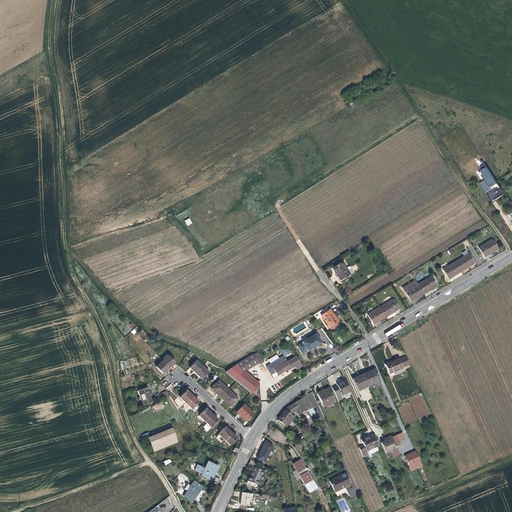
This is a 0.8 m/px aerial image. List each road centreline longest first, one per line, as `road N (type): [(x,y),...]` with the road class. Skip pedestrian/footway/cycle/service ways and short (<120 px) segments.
road 1 (track): [(53,0),(65,247),(149,461)]
road 2 (track): [(318,271),(276,205),(416,117),(509,257)]
road 3 (tertiary): [(371,342),(511,255)]
road 4 (tertiary): [(251,437),(286,395),(371,342)]
road 5 (track): [(13,511),(149,461)]
road 6 (track): [(344,0),(419,117)]
